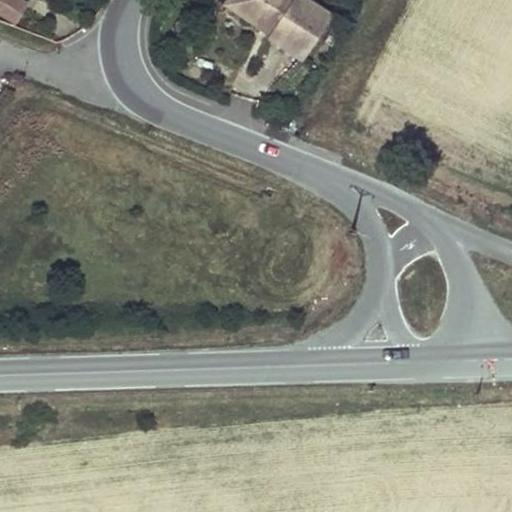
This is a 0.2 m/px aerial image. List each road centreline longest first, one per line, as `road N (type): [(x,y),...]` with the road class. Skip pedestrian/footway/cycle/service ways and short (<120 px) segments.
road 1 (unclassified): [(348,187),(144,95),(120,56),(131,0)]
road 2 (secondary): [(0,375),(313,365)]
road 3 (unclassified): [(478,360),(462,271),(442,226)]
road 4 (unclassified): [(348,187),(376,232),(377,304)]
road 5 (track): [(120,56),(70,68),(0,52)]
